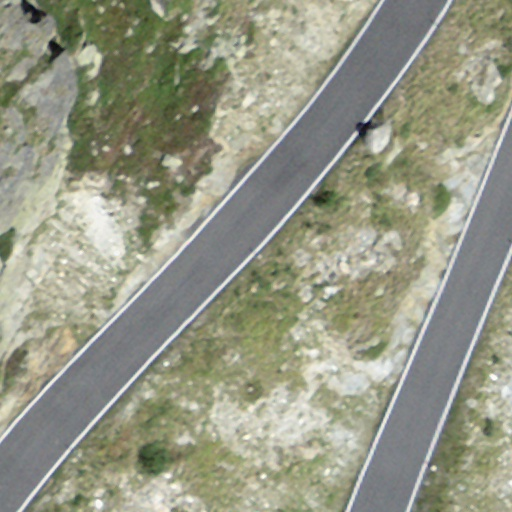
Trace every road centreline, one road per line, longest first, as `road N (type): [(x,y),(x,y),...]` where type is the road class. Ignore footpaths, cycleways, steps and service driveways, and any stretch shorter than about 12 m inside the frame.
road 1 (tertiary): [(416,0),(325,131),(0,491)]
road 2 (tertiary): [(379,511),(511,184)]
